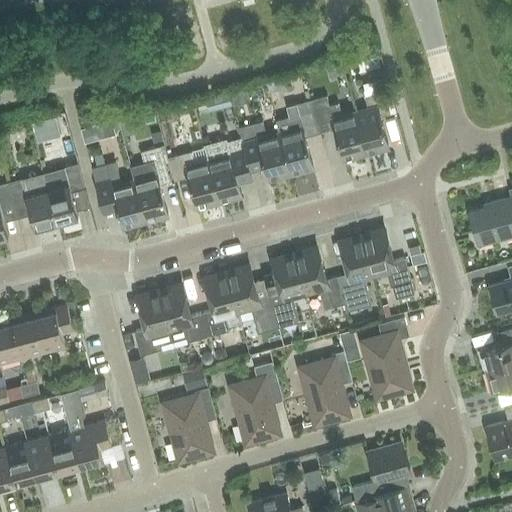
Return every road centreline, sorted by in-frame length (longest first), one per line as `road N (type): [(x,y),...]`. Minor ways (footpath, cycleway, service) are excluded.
road 1 (residential): [(100,260),(134,262),(419,181)]
road 2 (residential): [(207,472),(442,403)]
road 3 (residential): [(154,487),(99,298),(100,260)]
road 4 (residential): [(442,403),(430,355),(450,301),(419,181)]
road 5 (residential): [(462,147),(421,0)]
